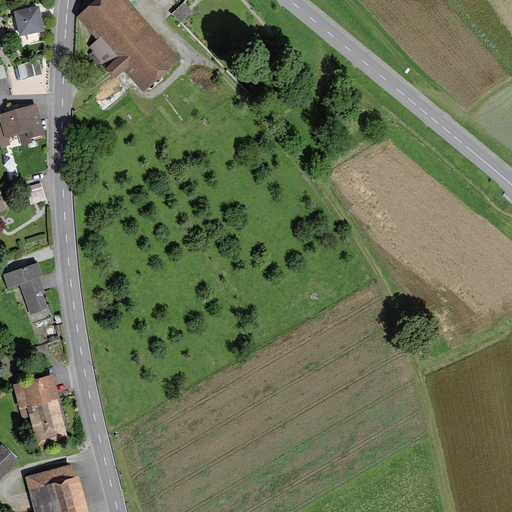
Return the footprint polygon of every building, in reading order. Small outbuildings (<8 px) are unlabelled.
[(127,0),(96,0),(78,16),(143,92),(180,60),(127,0)] [(183,3),(173,14),(180,22),(191,11),(183,3)] [(38,8),(16,12),(21,36),(43,31),(38,8)] [(39,60),(24,63),(28,78),(43,74),(39,60)] [(301,70),(296,75),(303,82),(308,77),(301,70)] [(269,101),(261,108),(268,115),(275,108),(269,101)] [(7,116),(3,117),(8,136),(27,131),(30,140),(45,136),(37,107),(21,111),(19,104),(5,108),(7,116)] [(8,136),(3,117),(0,117),(0,146),(0,148),(11,145),(8,136)] [(11,178),(18,176),(13,149),(5,151),(11,178)] [(41,184),(25,189),(30,204),(46,200),(41,184)] [(36,266),(3,277),(7,290),(20,285),(30,315),(51,308),(36,266)] [(55,375),(15,384),(22,415),(31,413),(39,446),(70,438),(55,375)] [(0,445),(0,477),(16,461),(0,445)] [(88,511),(76,465),(26,478),(34,511),(88,511)]
